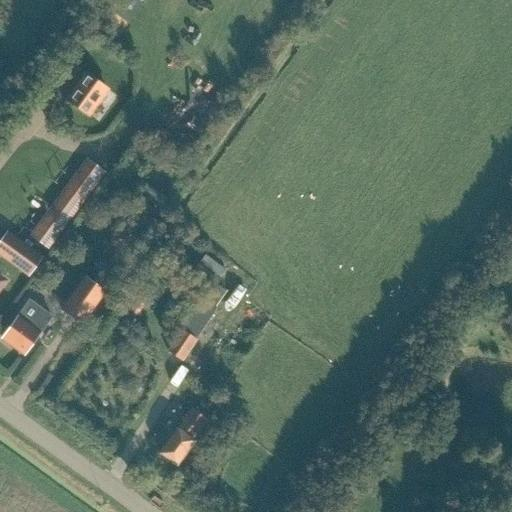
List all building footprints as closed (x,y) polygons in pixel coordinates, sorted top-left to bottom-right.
[(84,74),(66,99),(89,115),(106,90),(84,74)] [(40,231),(35,239),(47,247),(51,240),(54,241),(65,224),(67,225),(106,170),(89,157),(36,228),(40,231)] [(110,232),(110,243),(119,249),(129,245),(129,234),(120,228),(110,232)] [(6,234),(0,243),(0,253),(29,274),(41,257),(6,234)] [(61,310),(81,324),(104,290),(85,276),(61,310)] [(211,281),(201,297),(213,305),(223,290),(211,281)] [(130,324),(134,317),(147,299),(135,291),(118,315),(130,324)] [(181,329),(166,351),(181,362),(196,340),(215,310),(200,299),(181,329)] [(24,308),(2,339),(24,355),(46,324),(24,308)] [(191,440),(206,419),(192,408),(159,453),(177,466),(195,443),(191,440)] [(206,477),(201,484),(209,489),(215,482),(206,477)]
